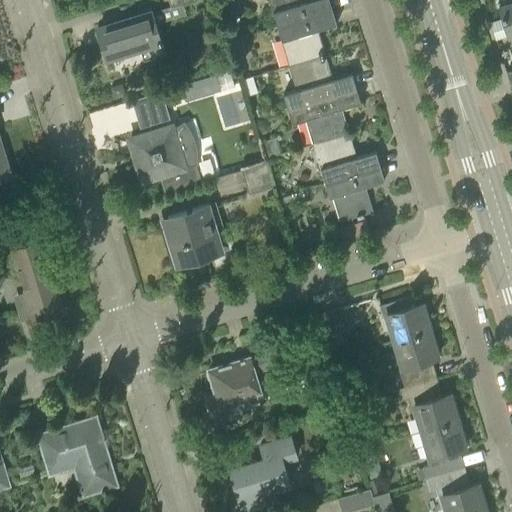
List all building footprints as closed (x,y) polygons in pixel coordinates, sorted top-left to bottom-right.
[(238,9),(234,0),(224,0),(217,2),(222,18),(233,14),(232,11),(238,9)] [(307,0),(267,0),(276,26),(331,9),(328,0),(310,0),(308,1),(307,0)] [(511,35),(511,1),(498,6),(502,19),(490,23),(495,40),(507,36),(508,37),(511,35)] [(336,24),(331,9),(276,26),(288,66),(324,54),(316,30),(336,24)] [(144,14),(97,29),(106,58),(140,47),(143,56),(161,50),(153,24),(149,10),(143,11),(144,14)] [(244,56),(239,38),(230,41),(235,59),(244,56)] [(324,54),(288,66),(295,88),(282,92),(287,108),(355,88),(351,73),(331,79),(324,54)] [(215,74),(179,85),(184,102),(220,91),(215,74)] [(246,97),(256,94),(251,77),(241,80),(246,97)] [(125,96),(122,88),(118,85),(110,88),(113,99),(125,96)] [(360,102),(355,88),(287,108),(291,121),(304,117),(312,143),(348,133),(340,108),(360,102)] [(160,91),(131,100),(139,125),(167,116),(160,91)] [(169,128),(131,140),(136,156),(137,155),(139,162),(138,162),(143,178),(160,173),(164,187),(199,176),(195,163),(196,161),(195,158),(195,156),(195,153),(195,151),(194,148),(194,146),(193,143),(192,141),(192,139),(191,137),(190,134),(189,132),(188,130),(187,128),(185,126),(183,122),(180,125),(176,126),(173,128),(170,130),(169,128)] [(348,133),(312,143),(324,183),(379,166),(375,151),(355,157),(348,133)] [(263,160),(277,156),(272,140),(259,144),(263,160)] [(0,178),(9,176),(0,145),(0,178)] [(240,169),(248,194),(274,186),(267,161),(240,169)] [(383,180),(379,166),(324,183),(328,196),(331,195),(339,222),(372,212),(364,187),(383,180)] [(171,228),(165,230),(175,264),(201,256),(213,252),(208,235),(223,231),(217,214),(211,216),(207,204),(167,217),(167,218),(168,218),(171,228)] [(40,240),(10,250),(11,251),(12,251),(24,291),(32,317),(31,317),(31,319),(62,310),(61,308),(60,309),(39,242),(41,242),(40,240)] [(394,341),(429,330),(421,303),(413,305),(410,296),(378,306),(385,329),(389,327),(394,341)] [(349,331),(348,327),(342,308),(316,316),(323,339),(349,331)] [(393,355),(403,386),(435,376),(430,359),(437,356),(429,330),(394,341),(398,354),(393,355)] [(270,351),(269,351),(270,352),(270,353),(274,366),(275,365),(274,364),(284,362),(284,363),(285,362),(281,348),(270,351)] [(215,395),(206,399),(211,416),(248,404),(259,401),(256,390),(258,389),(248,358),(208,370),(215,395)] [(417,417),(421,431),(457,420),(449,393),(441,395),(435,376),(403,386),(399,387),(402,398),(406,397),(413,419),(417,417)] [(82,495),(96,491),(115,485),(94,417),(37,435),(47,468),(71,461),(82,495)] [(427,464),(421,466),(424,479),(463,467),(458,449),(465,447),(457,420),(421,431),(425,444),(421,445),(427,464)] [(230,468),(229,468),(234,483),(232,484),(232,485),(236,484),(244,508),(240,510),(240,511),(265,503),(265,502),(262,503),(260,495),(262,494),(288,486),(289,486),(288,484),(282,463),(292,460),(292,458),(294,458),(295,458),(289,436),(259,445),(263,459),(230,468)] [(359,453),(363,466),(377,462),(373,449),(359,453)] [(463,467),(424,479),(428,491),(431,490),(435,489),(441,509),(445,508),(446,511),(478,511),(484,510),(476,483),(469,486),(463,467)] [(339,511),(347,511),(373,504),(369,488),(335,498),(339,511)]
